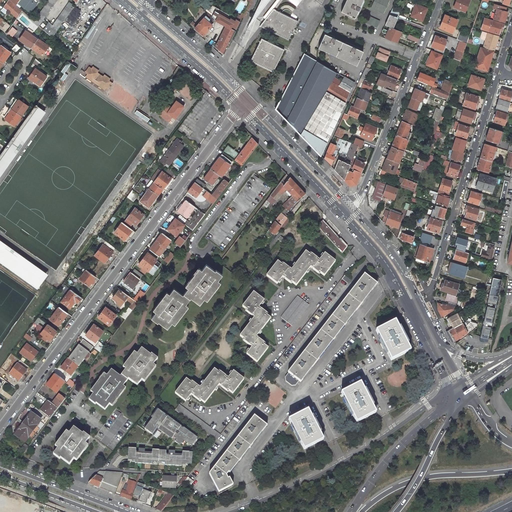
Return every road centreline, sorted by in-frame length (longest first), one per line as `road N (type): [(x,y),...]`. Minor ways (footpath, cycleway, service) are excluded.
road 1 (unclassified): [(0,428),(241,107)]
road 2 (tertiary): [(449,389),(343,462),(231,511)]
road 3 (residential): [(498,74),(431,283),(417,299)]
road 4 (residential): [(441,0),(350,206)]
road 5 (trunk): [(511,470),(411,480),(361,511)]
road 6 (primary): [(453,398),(397,448),(351,511)]
road 7 (secondary): [(350,206),(248,99)]
road 8 (secondary): [(241,107),(343,213)]
road 9 (secondary): [(248,99),(147,6)]
road 10 (secondary): [(141,16),(241,107)]
